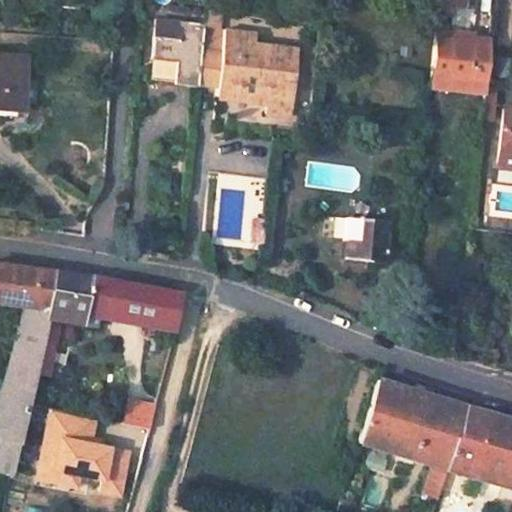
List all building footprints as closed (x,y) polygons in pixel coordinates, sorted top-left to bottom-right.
[(153,19),(147,81),(195,87),(195,85),(202,28),(202,24),(153,19)] [(216,100),(265,105),(266,98),(266,95),(289,97),(295,48),(253,44),(254,33),(202,28),(195,85),(217,88),(216,100)] [(488,41),(470,38),(471,34),(433,30),(427,88),(482,94),(488,41)] [(0,108),(22,110),(25,58),(0,56),(0,108)] [(264,116),(287,119),(289,97),(266,95),(266,98),(265,105),(264,116)] [(511,110),(509,111),(502,110),(496,166),(503,167),(511,168),(511,110)] [(263,215),(251,213),(250,224),(262,225),(263,215)] [(346,240),(343,261),(384,265),(388,222),(342,219),(340,240),(346,240)] [(262,225),(250,224),(249,237),(260,239),(262,225)] [(51,274),(0,266),(0,305),(22,309),(44,313),(51,274)] [(78,277),(51,274),(44,313),(42,321),(57,324),(80,329),(82,316),(115,322),(121,285),(78,277)] [(151,291),(121,285),(115,322),(145,327),(151,291)] [(183,297),(151,291),(145,327),(175,333),(183,297)] [(387,305),(374,330),(399,343),(402,318),(403,314),(387,305)] [(44,313),(22,309),(0,385),(0,473),(9,475),(32,371),(44,313)] [(57,324),(42,321),(32,371),(46,374),(57,324)] [(419,394),(375,380),(356,444),(401,458),(419,394)] [(465,409),(419,394),(401,458),(430,467),(444,471),(465,409)] [(126,399),(121,426),(148,431),(156,404),(126,399)] [(511,422),(470,411),(465,409),(444,471),(504,490),(511,464),(511,422)] [(92,421),(45,413),(35,471),(75,478),(98,482),(95,497),(115,500),(123,458),(87,451),(92,421)] [(380,472),(383,458),(365,453),(361,467),(380,472)] [(444,471),(430,467),(421,494),(428,497),(425,506),(431,508),(444,471)] [(75,478),(35,471),(33,482),(73,489),(75,478)]
